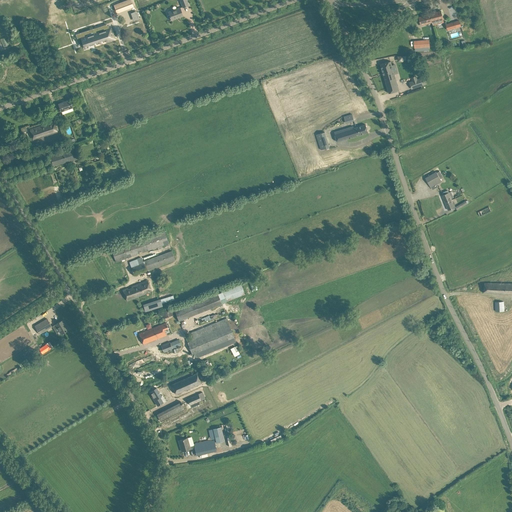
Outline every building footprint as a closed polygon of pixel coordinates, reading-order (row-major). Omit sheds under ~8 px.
[(130,0),(128,0),(115,5),(118,12),(133,6),(130,0)] [(180,8),(168,12),(171,20),(172,20),(171,19),(178,17),(183,16),(180,8)] [(441,11),(430,14),(432,22),(443,19),(441,11)] [(421,25),(432,22),(430,14),(419,17),(421,25)] [(459,21),(446,24),(448,30),(461,26),(459,21)] [(81,37),(77,38),(79,45),(83,44),(85,48),(90,47),(89,45),(112,37),(109,25),(105,27),(104,26),(95,29),(95,30),(93,31),(94,34),(81,38),(81,37)] [(381,64),(389,93),(399,90),(391,61),(381,64)] [(423,85),(421,78),(417,79),(417,80),(418,81),(413,82),(413,81),(409,82),(411,89),(423,85)] [(61,111),(72,107),(70,100),(58,104),(61,111)] [(57,132),(54,121),(29,129),(33,140),(57,132)] [(334,132),(337,142),(368,132),(366,124),(354,128),(353,126),(334,132)] [(321,150),(330,147),(325,132),(316,134),(321,150)] [(76,159),(73,149),(50,156),(53,166),(76,159)] [(436,172),(425,178),(431,187),(442,181),(440,179),(439,177),(437,174),(437,172),(436,172)] [(448,201),(452,199),(452,198),(454,197),(451,191),(449,192),(448,190),(442,193),(443,195),(442,195),(445,202),(448,201)] [(448,210),(455,207),(452,199),(448,201),(445,202),(448,210)] [(479,212),(481,216),(492,210),(490,206),(479,212)] [(462,219),(452,229),(454,232),(452,234),(457,238),(463,231),(462,230),(467,224),(462,219)] [(164,231),(112,250),(116,262),(121,260),(122,261),(125,260),(125,259),(157,247),(162,246),(169,243),(164,231)] [(143,263),(130,267),(133,276),(175,261),(171,250),(142,261),(143,263)] [(148,280),(122,290),(127,301),(152,291),(148,280)] [(511,284),(484,283),(484,293),(488,293),(489,291),(496,291),(496,293),(511,294),(511,284)] [(240,284),(222,291),(224,296),(226,302),(244,295),(240,284)] [(178,320),(221,304),(217,293),(174,310),(178,320)] [(162,303),(174,300),(173,295),(161,299),(162,303)] [(162,312),(164,318),(174,314),(171,308),(162,312)] [(235,341),(234,337),(225,317),(190,332),(192,337),(186,339),(193,358),(235,341)] [(47,319),(35,326),(39,334),(52,327),(47,319)] [(61,333),(69,329),(67,325),(65,326),(62,320),(56,324),(61,333)] [(168,327),(165,322),(139,334),(143,344),(166,334),(163,329),(168,327)] [(161,345),(164,351),(164,352),(181,345),(178,339),(177,340),(170,343),(170,341),(161,345)] [(42,353),(53,347),(49,342),(39,348),(42,353)] [(142,359),(143,365),(155,362),(154,356),(142,359)] [(195,373),(171,384),(176,394),(199,384),(195,373)] [(158,406),(163,402),(166,400),(162,395),(161,396),(156,388),(149,392),(158,406)] [(190,405),(204,399),(202,393),(187,400),(190,405)] [(117,408),(125,405),(123,400),(115,404),(114,403),(107,406),(109,410),(116,407),(117,408)] [(157,414),(160,421),(184,408),(181,402),(157,414)] [(216,442),(224,440),(221,427),(213,428),(216,442)] [(190,448),(191,449),(195,448),(191,437),(187,438),(179,440),(182,451),(190,448)] [(214,441),(194,445),(196,455),(216,451),(214,441)]
